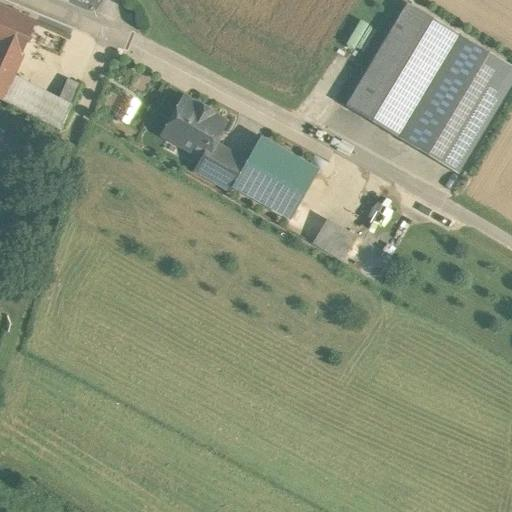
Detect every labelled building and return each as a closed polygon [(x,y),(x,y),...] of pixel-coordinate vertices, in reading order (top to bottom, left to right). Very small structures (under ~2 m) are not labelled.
[(407,4),(345,107),(396,138),(458,35),(407,4)] [(35,23),(0,8),(0,99),(0,100),(12,75),(35,23)] [(396,138),(396,139),(456,175),(511,82),(511,67),(458,35),(396,138)] [(58,98),(12,75),(0,100),(62,131),(72,105),(58,98)] [(80,86),(67,81),(58,98),(72,105),(80,86)] [(128,98),(118,115),(126,120),(136,103),(128,98)] [(212,114),(197,105),(195,108),(182,101),(162,136),(202,158),(194,172),(204,177),(221,148),(213,144),(224,124),(211,117),(212,114)] [(30,152),(0,133),(0,166),(15,176),(24,162),(30,152)] [(318,171),(259,138),(246,162),(231,188),(290,221),(318,171)] [(246,162),(221,148),(204,177),(229,192),(231,188),(246,162)] [(34,168),(24,162),(15,176),(26,182),(34,168)] [(355,237),(325,222),(312,244),(342,262),(355,237)]
